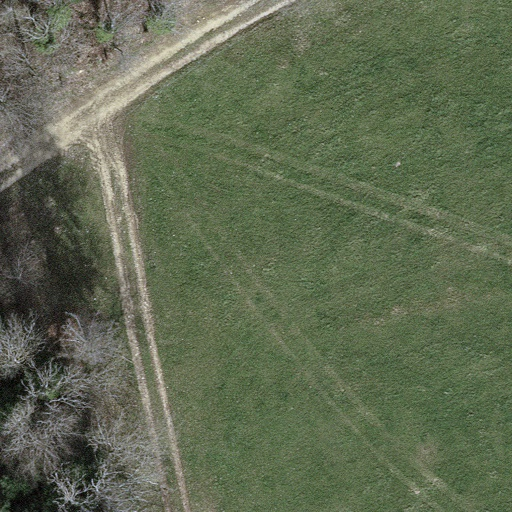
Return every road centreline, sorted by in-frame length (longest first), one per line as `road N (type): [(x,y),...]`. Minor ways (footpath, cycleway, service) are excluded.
road 1 (track): [(90,121),(134,277),(178,511)]
road 2 (track): [(269,0),(155,65),(0,190)]
